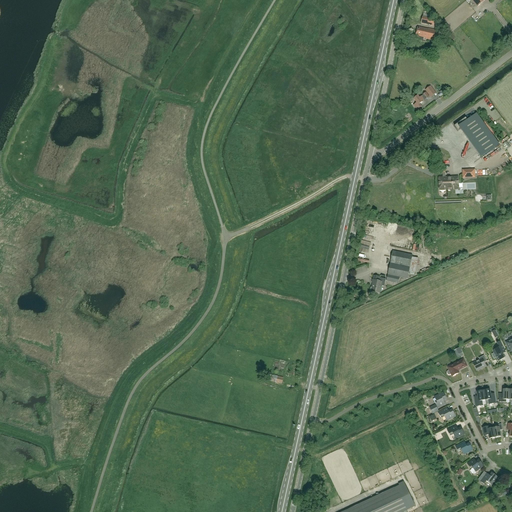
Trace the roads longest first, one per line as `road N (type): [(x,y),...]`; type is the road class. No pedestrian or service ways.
road 1 (primary): [(281,511),(354,177)]
road 2 (unclassified): [(291,511),(364,178)]
road 3 (unclassified): [(90,511),(126,402),(209,307),(228,237)]
road 4 (primary): [(354,177),(393,0)]
road 5 (unclassified): [(370,153),(382,152),(511,52)]
road 6 (unclassified): [(370,153),(403,0)]
road 7 (unclassified): [(228,237),(354,177)]
road 8 (residential): [(485,449),(453,388),(511,378)]
road 9 (unknown): [(362,188),(434,138),(451,134),(460,149)]
